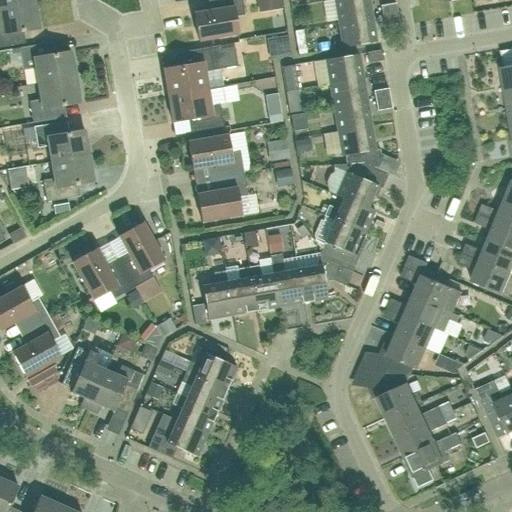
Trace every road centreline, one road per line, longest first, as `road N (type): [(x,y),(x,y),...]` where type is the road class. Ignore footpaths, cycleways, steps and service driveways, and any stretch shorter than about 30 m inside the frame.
road 1 (residential): [(392,511),(332,387),(417,191),(394,54),(413,50)]
road 2 (residential): [(0,261),(126,195),(137,168),(113,32)]
road 3 (residential): [(137,489),(0,419)]
